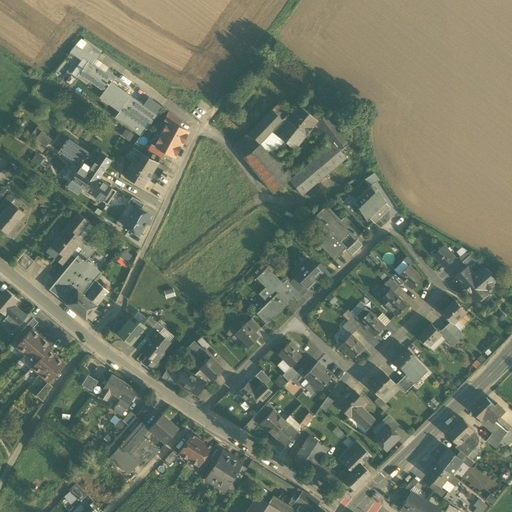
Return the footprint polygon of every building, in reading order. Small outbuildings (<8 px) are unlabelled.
[(81,39),(75,45),(96,60),(101,53),(81,39)] [(89,81),(103,92),(111,82),(113,79),(93,64),(96,60),(75,45),(71,50),(83,58),(71,73),(86,84),(89,81)] [(119,111),(125,116),(145,130),(156,115),(142,105),(111,82),(103,92),(99,97),(119,111)] [(148,97),(142,105),(156,115),(162,107),(148,97)] [(234,146),(243,157),(260,144),(272,131),(281,139),(278,144),(280,145),(284,148),(287,144),(294,149),(305,136),(284,119),(289,112),(288,111),(288,112),(278,102),(249,133),(234,146)] [(284,119),(305,136),(316,122),(317,120),(299,106),(292,115),(289,112),(284,119)] [(114,118),(120,122),(125,116),(119,111),(114,118)] [(168,122),(177,127),(181,120),(169,112),(164,121),(167,123),(168,122)] [(327,139),(329,138),(338,132),(325,114),(317,120),(316,122),(327,139)] [(140,136),(145,130),(125,116),(120,122),(140,136)] [(167,123),(161,134),(181,145),(187,132),(177,127),(168,122),(167,123)] [(37,126),(30,134),(44,147),(52,139),(37,126)] [(129,140),(133,133),(125,129),(121,135),(129,140)] [(289,179),(294,175),(275,151),(280,145),(278,144),(281,139),(272,131),(260,144),(285,173),(289,179)] [(329,138),(333,143),(338,149),(339,149),(347,143),(338,132),(329,138)] [(174,157),(181,145),(161,134),(155,146),(155,147),(164,152),(174,157)] [(72,163),(79,167),(87,172),(100,153),(96,150),(93,154),(95,155),(94,156),(67,138),(59,151),(74,161),(72,163)] [(294,175),(289,179),(289,180),(301,195),(346,158),(339,149),(338,149),(333,143),(294,175)] [(152,144),(148,151),(161,158),(164,152),(155,147),(155,146),(152,144)] [(285,173),(260,144),(243,157),(268,187),(285,173)] [(139,153),(140,152),(132,147),(125,155),(133,161),(124,177),(142,188),(156,166),(158,163),(146,156),(139,153)] [(161,158),(148,151),(146,156),(158,163),(161,158)] [(110,160),(100,153),(87,172),(79,167),(70,180),(101,201),(110,187),(97,179),(110,160)] [(168,168),(158,163),(156,166),(166,172),(168,168)] [(5,177),(13,172),(9,165),(1,171),(5,177)] [(289,179),(285,173),(268,187),(273,193),(289,180),(289,179)] [(374,173),(364,180),(369,186),(379,180),(374,173)] [(101,201),(107,204),(116,191),(110,187),(101,201)] [(364,213),(373,222),(388,206),(370,188),(356,202),(366,211),(364,213)] [(1,204),(6,208),(10,202),(11,203),(14,199),(9,194),(1,204)] [(116,195),(116,204),(125,204),(124,194),(116,195)] [(134,207),(140,210),(144,204),(132,197),(128,204),(134,207)] [(7,234),(10,236),(17,228),(14,226),(24,213),(11,203),(10,202),(6,208),(0,214),(0,227),(7,234)] [(355,203),(364,213),(366,211),(356,202),(355,203)] [(122,214),(128,218),(134,207),(128,204),(122,214)] [(319,241),(335,258),(346,248),(338,240),(347,232),(354,239),(360,233),(350,222),(348,223),(343,218),(339,222),(330,213),(332,212),(326,206),(312,219),(318,225),(320,223),(329,232),(319,241)] [(123,226),(139,235),(150,215),(140,210),(134,207),(128,218),(123,226)] [(62,265),(62,266),(63,265),(62,264),(77,246),(82,250),(87,244),(77,236),(88,223),(88,224),(89,223),(77,213),(72,220),(72,221),(51,246),(50,246),(57,252),(53,258),(62,265)] [(353,241),(348,234),(340,239),(346,247),(353,241)] [(346,250),(351,255),(361,245),(357,240),(346,250)] [(49,290),(66,304),(77,291),(82,295),(94,280),(100,272),(95,268),(87,261),(88,260),(86,259),(94,250),(87,244),(82,250),(49,290)] [(438,260),(444,267),(455,258),(444,245),(436,252),(441,258),(438,260)] [(123,249),(116,261),(123,266),(131,254),(123,249)] [(459,258),(462,262),(471,255),(467,250),(459,258)] [(15,262),(26,271),(33,261),(23,253),(15,262)] [(468,268),(478,260),(473,253),(471,255),(462,262),(468,268)] [(296,277),(306,287),(315,279),(316,280),(320,276),(318,275),(321,273),(308,260),(293,274),(296,277)] [(404,281),(411,288),(421,279),(408,266),(399,275),(398,276),(404,281)] [(291,294),(288,291),(282,284),(280,282),(266,268),(263,271),(261,273),(259,276),(277,295),(257,314),(267,324),(287,304),(286,304),(284,301),(291,294)] [(390,278),(398,287),(404,281),(398,276),(399,275),(392,268),(387,274),(390,278)] [(471,292),(478,300),(497,284),(483,268),(474,275),(468,268),(457,277),(464,285),(463,286),(464,287),(466,285),(471,291),(469,293),(471,292)] [(289,283),(292,286),(302,296),(308,289),(306,287),(296,277),(289,283)] [(393,293),(398,287),(390,278),(384,284),(389,290),(390,290),(393,293)] [(66,304),(85,319),(92,310),(107,291),(94,280),(82,295),(77,291),(66,304)] [(286,280),(282,284),(288,291),(292,286),(289,283),(286,280)] [(297,300),(302,296),(292,286),(288,291),(291,294),(293,297),(297,300)] [(2,322),(13,331),(18,325),(22,320),(26,316),(12,305),(17,300),(5,290),(0,295),(0,310),(4,314),(4,313),(7,316),(2,322)] [(380,299),(395,315),(405,305),(393,293),(390,290),(389,290),(380,299)] [(284,301),(286,304),(293,297),(291,294),(284,301)] [(451,322),(454,324),(467,312),(455,300),(443,313),(451,322)] [(365,307),(359,313),(363,317),(359,321),(362,324),(374,336),(384,326),(377,319),(365,307)] [(85,319),(90,324),(98,315),(92,310),(85,319)] [(22,320),(27,324),(33,318),(34,316),(30,312),(26,316),(22,320)] [(355,316),(359,321),(363,317),(359,313),(355,316)] [(377,319),(384,326),(390,321),(383,314),(377,319)] [(354,315),(348,321),(356,330),(362,324),(359,321),(355,316),(354,315)] [(132,316),(128,320),(134,324),(137,321),(132,316)] [(140,332),(145,336),(156,322),(149,316),(142,325),(144,327),(140,332)] [(38,322),(33,318),(27,324),(21,331),(25,335),(31,329),(32,329),(38,322)] [(246,324),(254,333),(260,327),(252,318),(251,318),(246,324)] [(117,334),(128,342),(130,341),(131,342),(140,332),(144,327),(142,325),(137,321),(134,324),(128,320),(117,334)] [(351,335),(356,330),(348,321),(342,327),(350,335),(350,334),(351,335)] [(163,328),(156,322),(145,336),(149,339),(156,332),(158,334),(163,328)] [(451,322),(445,327),(459,340),(465,335),(454,324),(451,322)] [(236,333),(248,346),(258,336),(254,333),(246,324),(236,333)] [(418,337),(429,348),(442,336),(443,335),(439,331),(432,324),(418,337)] [(453,347),(459,340),(445,327),(442,330),(441,330),(439,331),(443,335),(442,336),(446,339),(453,347)] [(15,347),(24,355),(40,336),(32,329),(31,329),(25,335),(15,347)] [(141,350),(155,362),(162,354),(162,350),(168,342),(158,334),(156,332),(149,339),(141,350)] [(339,346),(351,359),(363,347),(351,335),(350,334),(350,335),(339,346)] [(24,355),(35,364),(47,350),(51,346),(40,336),(24,355)] [(442,336),(429,348),(433,352),(446,339),(442,336)] [(197,342),(205,350),(209,346),(201,337),(197,342)] [(194,351),(199,345),(193,340),(188,346),(194,351)] [(278,353),(290,366),(300,357),(293,349),(295,347),(290,342),(278,353)] [(394,361),(404,371),(416,359),(406,349),(394,361)] [(31,368),(39,374),(55,356),(47,350),(35,364),(31,368)] [(64,364),(55,356),(39,374),(48,382),(64,364)] [(211,381),(212,381),(223,371),(210,358),(199,369),(200,369),(211,381)] [(416,359),(404,371),(407,373),(415,382),(427,370),(416,359)] [(310,382),(309,383),(318,391),(329,379),(323,373),(325,370),(317,362),(307,373),(304,376),(305,377),(310,382)] [(288,381),(290,379),(297,372),(290,366),(282,375),(288,381)] [(301,368),(297,372),(290,379),(297,385),(305,377),(304,376),(307,373),(301,368)] [(166,381),(172,372),(167,369),(161,378),(166,381)] [(204,385),(205,386),(211,381),(200,369),(195,373),(205,383),(204,385)] [(172,372),(166,381),(174,385),(176,382),(182,372),(179,370),(176,375),(172,372)] [(189,390),(198,395),(204,385),(205,383),(195,373),(193,376),(183,370),(182,372),(176,382),(183,386),(183,387),(188,390),(189,390)] [(261,381),(264,385),(270,380),(261,370),(253,378),(258,383),(261,381)] [(368,387),(379,398),(394,383),(383,372),(368,387)] [(407,373),(401,379),(409,388),(415,382),(407,373)] [(280,388),(287,381),(280,374),(273,381),(280,388)] [(81,385),(86,388),(93,378),(87,375),(81,385)] [(111,394),(116,397),(124,383),(112,375),(103,389),(111,394)] [(98,381),(93,378),(86,388),(91,391),(98,381)] [(404,393),(409,388),(401,379),(395,385),(404,393)] [(35,396),(42,402),(52,387),(47,382),(35,396)] [(137,391),(124,383),(116,397),(120,399),(129,405),(137,391)] [(251,405),(260,396),(255,391),(247,383),(238,393),(251,405)] [(314,396),(318,391),(309,383),(305,387),(314,396)] [(262,384),(255,391),(260,396),(263,400),(270,392),(262,384)] [(100,397),(106,401),(111,394),(103,389),(97,398),(99,399),(100,397)] [(352,414),(366,427),(373,420),(359,406),(364,401),(354,391),(338,407),(349,417),(352,414)] [(320,407),(326,411),(333,401),(327,397),(320,407)] [(480,421),(488,429),(494,422),(495,423),(495,422),(505,412),(497,404),(495,406),(486,397),(473,411),(481,420),(480,421)] [(113,411),(122,416),(129,405),(120,399),(114,408),(115,409),(113,411)] [(254,417),(260,423),(272,410),(274,408),(268,403),(254,417)] [(260,423),(272,434),(284,421),(272,410),(260,423)] [(127,425),(135,417),(136,416),(130,411),(122,420),(127,425)] [(301,423),(306,426),(313,416),(308,413),(301,423)] [(165,443),(165,444),(178,429),(161,414),(149,429),(148,429),(165,443)] [(386,425),(393,432),(399,425),(388,414),(381,421),(386,425)] [(114,425),(119,419),(114,416),(110,421),(114,425)] [(114,441),(120,446),(141,422),(135,417),(127,425),(120,433),(114,441)] [(127,425),(122,420),(120,419),(119,419),(114,425),(113,426),(120,433),(127,425)] [(448,434),(458,445),(459,445),(464,440),(464,441),(465,440),(469,436),(474,431),(463,419),(448,434)] [(296,432),(284,421),(272,434),(284,446),(296,432)] [(149,429),(141,422),(120,446),(138,462),(144,467),(165,443),(148,429),(149,429)] [(502,440),(509,445),(511,440),(511,434),(509,432),(507,429),(501,424),(499,425),(495,422),(495,423),(494,422),(488,429),(493,433),(502,440)] [(374,438),(386,450),(399,437),(393,432),(386,425),(374,438)] [(487,440),(496,447),(502,440),(493,433),(487,440)] [(110,445),(114,441),(107,434),(103,438),(110,445)] [(178,453),(188,460),(200,441),(195,438),(196,437),(190,434),(178,453)] [(294,460),(313,471),(319,463),(328,448),(309,436),(294,460)] [(477,444),(469,436),(465,440),(464,441),(464,440),(459,445),(458,445),(456,447),(461,451),(467,456),(476,447),(477,444)] [(337,458),(351,472),(361,464),(370,455),(356,440),(337,458)] [(128,475),(138,462),(120,446),(114,441),(110,445),(103,453),(128,475)] [(204,444),(200,441),(188,460),(198,466),(200,463),(207,453),(210,447),(205,443),(204,444)] [(476,447),(467,456),(472,460),(480,451),(476,447)] [(216,449),(212,456),(210,459),(215,462),(221,452),(216,449)] [(437,463),(452,474),(462,461),(463,460),(457,455),(448,449),(437,463)] [(210,481),(215,485),(231,460),(226,457),(227,455),(222,451),(221,452),(215,462),(207,476),(211,479),(210,481)] [(475,462),(472,460),(467,456),(461,451),(457,455),(463,460),(462,461),(470,467),(475,462)] [(164,460),(169,464),(176,456),(172,452),(164,460)] [(206,466),(210,459),(212,456),(207,453),(200,463),(206,466)] [(235,463),(231,460),(215,485),(220,488),(222,485),(227,488),(228,487),(231,482),(236,474),(241,465),(242,464),(237,461),(235,463)] [(248,466),(294,495),(297,490),(251,461),(248,466)] [(313,471),(339,487),(344,481),(343,480),(344,480),(340,475),(319,463),(313,471)] [(361,464),(351,472),(344,480),(343,480),(344,481),(354,491),(371,475),(361,464)] [(435,481),(440,485),(446,479),(447,480),(452,474),(439,464),(435,469),(434,467),(428,475),(435,481)] [(236,474),(241,477),(242,475),(247,469),(241,465),(236,474)] [(346,468),(340,474),(343,477),(349,472),(346,468)] [(241,477),(236,474),(231,482),(236,485),(241,477)] [(452,474),(447,480),(454,485),(459,480),(452,474)] [(405,488),(408,491),(418,481),(415,478),(405,488)] [(449,491),(454,485),(447,480),(446,479),(440,485),(442,487),(443,486),(449,491)] [(430,487),(444,498),(449,491),(443,486),(442,487),(440,485),(435,481),(430,487)] [(228,487),(233,491),(236,485),(231,482),(228,487)] [(70,489),(81,501),(87,495),(85,493),(85,494),(76,484),(70,489)] [(264,496),(267,491),(257,484),(254,490),(264,496)] [(411,492),(418,496),(421,490),(414,486),(411,492)] [(289,501),(309,511),(310,511),(317,504),(317,505),(320,502),(302,491),(298,489),(297,490),(294,495),(289,501)] [(76,499),(69,492),(63,497),(69,503),(71,504),(76,499)] [(401,510),(405,511),(423,511),(429,502),(418,496),(411,492),(401,510)] [(491,493),(486,499),(492,504),(497,498),(491,493)] [(80,504),(84,509),(89,504),(89,505),(93,501),(88,496),(82,501),(79,504),(80,504)] [(246,511),(277,511),(279,510),(268,503),(256,496),(246,511)] [(279,510),(280,511),(297,511),(286,505),(272,496),(268,503),(279,510)] [(429,502),(436,506),(439,500),(432,496),(429,502)] [(483,511),(488,506),(479,498),(474,505),(477,508),(473,511),(483,511)] [(309,511),(289,501),(286,505),(297,511),(309,511)] [(436,506),(429,502),(423,511),(440,511),(442,510),(436,506)] [(71,504),(69,503),(64,508),(69,511),(73,507),(71,504)]
